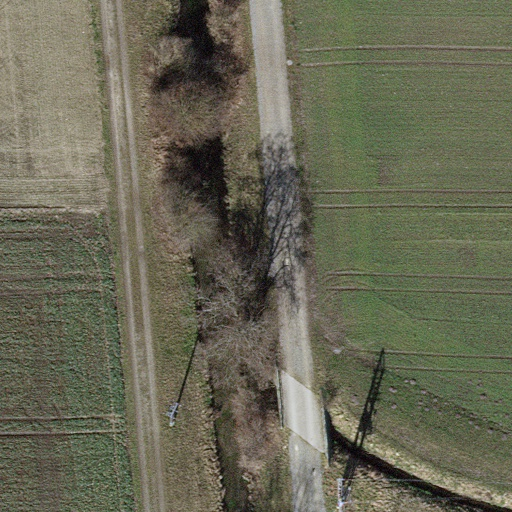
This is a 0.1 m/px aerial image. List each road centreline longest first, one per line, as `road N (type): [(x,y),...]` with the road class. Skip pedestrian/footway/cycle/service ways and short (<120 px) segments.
road 1 (track): [(159,511),(110,0)]
road 2 (track): [(272,0),(317,511)]
